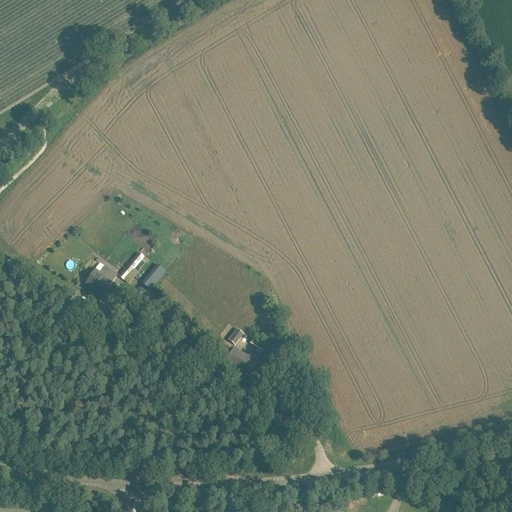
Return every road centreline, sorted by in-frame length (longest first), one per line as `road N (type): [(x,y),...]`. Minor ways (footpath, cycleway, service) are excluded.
road 1 (unclassified): [(0,251),(302,427),(314,439),(324,478)]
road 2 (track): [(209,0),(114,60),(0,174)]
road 3 (unclassified): [(324,478),(511,435)]
road 4 (unclassified): [(135,485),(324,478)]
road 5 (unclassified): [(135,485),(0,469)]
